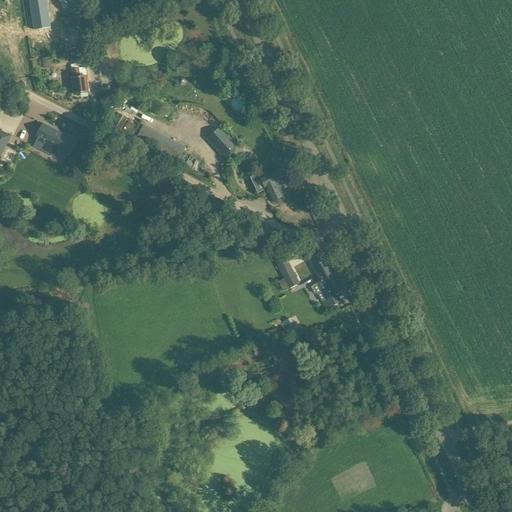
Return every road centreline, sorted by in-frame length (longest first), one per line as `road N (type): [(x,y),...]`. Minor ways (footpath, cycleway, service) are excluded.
road 1 (unclassified): [(344,222),(315,234),(285,230),(0,78)]
road 2 (secondary): [(344,222),(241,0)]
road 3 (secondary): [(444,437),(344,222)]
